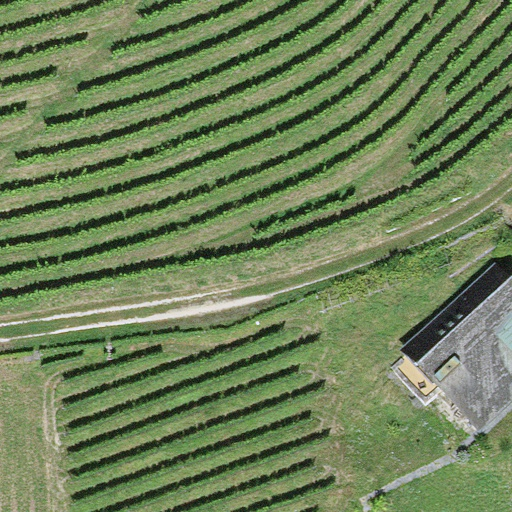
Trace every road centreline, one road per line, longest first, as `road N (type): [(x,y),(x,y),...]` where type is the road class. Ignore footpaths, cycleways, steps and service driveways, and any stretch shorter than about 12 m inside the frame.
road 1 (track): [(0,335),(257,297),(445,229),(511,179)]
road 2 (track): [(0,154),(127,0)]
